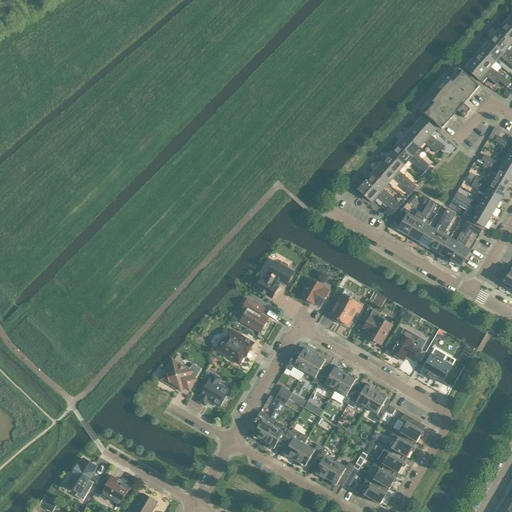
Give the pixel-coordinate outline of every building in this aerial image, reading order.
[(501,27),(498,31),(510,42),(511,39),(511,27),(504,21),(499,26),(501,27)] [(493,33),(488,39),(511,59),(511,52),(511,50),(511,43),(510,42),(498,31),(495,34),(493,33)] [(485,45),(482,49),(494,60),(499,54),(511,66),(511,59),(488,39),(483,44),(485,45)] [(477,51),(473,57),(492,73),(498,79),(505,85),(509,81),(495,70),(490,65),(494,60),(482,49),(479,52),(477,51)] [(469,63),(466,67),(481,81),(485,76),(487,76),(495,83),(498,79),(492,73),(473,57),(468,62),(469,63)] [(425,104),(421,110),(441,127),(451,116),(448,114),(466,94),(468,96),(478,85),(461,70),(458,67),(454,72),(457,75),(452,80),(447,75),(442,81),(445,83),(435,95),(432,92),(428,97),(433,102),(428,107),(425,104)] [(462,102),(456,109),(464,116),(467,113),(466,112),(469,108),(462,102)] [(417,119),(412,125),(438,147),(438,148),(440,150),(444,145),(429,133),(434,128),(422,117),(419,121),(417,119)] [(409,132),(406,135),(418,146),(423,141),(435,151),(438,148),(438,147),(412,125),(408,130),(409,132)] [(495,134),(492,139),(502,144),(511,149),(511,143),(495,134)] [(402,137),(397,143),(425,167),(428,164),(414,151),(418,146),(406,135),(403,139),(402,137)] [(393,150),(390,153),(402,164),(407,159),(421,171),(425,167),(397,143),(392,148),(393,150)] [(502,144),(499,149),(506,153),(503,158),(511,163),(511,149),(502,144)] [(386,155),(381,161),(412,189),(416,185),(398,169),(402,164),(390,153),(387,157),(386,155)] [(483,153),(480,158),(483,160),(484,160),(511,176),(511,163),(503,158),(500,163),(483,153)] [(484,160),(481,165),(495,173),(492,178),(507,186),(511,176),(484,160)] [(377,168),(374,171),(386,182),(391,177),(409,193),(412,189),(381,161),(376,166),(377,168)] [(370,173),(365,179),(396,207),(400,203),(382,187),(386,182),(374,171),(371,175),(370,173)] [(465,175),(463,178),(471,182),(469,184),(483,192),(480,197),(495,206),(501,196),(472,180),(465,175)] [(475,175),(472,180),(501,196),(507,186),(492,178),(489,183),(475,175)] [(360,181),(354,189),(360,195),(362,193),(372,201),(376,196),(387,206),(382,211),(388,216),(396,207),(365,179),(362,182),(360,181)] [(456,190),(453,195),(489,216),(495,206),(480,197),(477,203),(456,190)] [(453,195),(450,199),(465,208),(462,213),(469,217),(483,226),(489,216),(453,195)] [(421,212),(408,234),(414,238),(415,236),(419,239),(427,224),(430,219),(425,217),(425,215),(429,207),(425,205),(425,204),(421,211),(421,212)] [(402,206),(391,218),(399,225),(398,226),(402,229),(401,230),(408,234),(421,212),(421,211),(416,209),(412,216),(407,213),(409,209),(402,206)] [(427,224),(419,239),(423,241),(422,242),(429,246),(450,210),(445,207),(433,228),(427,224)] [(450,210),(429,246),(435,250),(436,248),(440,251),(448,237),(442,233),(454,212),(450,210)] [(448,237),(440,251),(444,253),(443,254),(449,258),(470,222),(466,219),(454,240),(448,237)] [(470,222),(449,258),(456,262),(457,260),(461,263),(469,249),(463,245),(472,229),(478,233),(481,228),(475,225),(470,222)] [(261,276),(254,287),(270,297),(277,285),(276,285),(279,280),(285,283),(293,270),(286,267),(287,265),(287,262),(282,260),(280,260),(279,262),(274,259),(266,272),(267,273),(264,278),(261,276)] [(505,274),(500,281),(507,287),(509,285),(511,286),(511,263),(505,274)] [(309,278),(299,295),(310,301),(311,300),(319,305),(328,289),(322,286),(323,285),(309,278)] [(340,292),(327,315),(334,319),(335,317),(347,324),(355,310),(357,311),(361,304),(348,297),(351,292),(343,287),(340,292)] [(375,292),(371,300),(380,305),(385,297),(375,292)] [(244,311),(239,319),(259,331),(267,317),(260,313),(263,307),(247,297),(240,308),(244,311)] [(372,309),(362,327),(368,330),(365,335),(369,338),(369,340),(373,343),(375,341),(380,344),(391,323),(378,315),(379,313),(372,309)] [(220,337),(216,344),(216,346),(218,347),(217,349),(232,358),(233,360),(235,361),(240,360),(242,357),(241,354),(242,353),(245,355),(252,342),(230,329),(226,336),(225,335),(224,337),(222,336),(220,337)] [(400,333),(389,352),(402,359),(405,355),(412,359),(419,347),(422,342),(422,339),(404,329),(402,330),(400,333)] [(465,345),(456,361),(463,365),(472,349),(465,345)] [(295,348),(284,367),(290,370),(292,366),(303,372),(304,370),(303,370),(313,354),(307,351),(307,350),(306,347),(302,347),(300,351),(295,348)] [(430,352),(420,370),(441,382),(451,364),(442,359),(443,357),(440,354),(436,353),(435,355),(430,352)] [(313,354),(303,370),(304,370),(313,376),(311,380),(316,383),(317,383),(326,367),(321,364),(324,360),(322,357),(319,357),(313,354)] [(165,368),(159,378),(169,384),(170,383),(179,387),(181,385),(188,389),(194,378),(194,377),(200,367),(191,362),(187,369),(172,360),(166,369),(165,368)] [(316,383),(316,384),(321,387),(321,386),(331,392),(333,390),(344,372),(338,369),(338,368),(337,365),(334,365),(331,370),(326,367),(317,383),(316,383)] [(344,372),(333,390),(344,396),(341,400),(347,403),(357,385),(352,382),(355,378),(353,375),(350,375),(350,376),(344,372)] [(200,394),(197,400),(204,404),(207,398),(218,405),(219,404),(220,404),(223,400),(222,399),(227,389),(216,382),(220,377),(212,373),(209,378),(208,378),(199,394),(200,394)] [(357,385),(347,403),(352,406),(355,402),(365,408),(366,407),(366,406),(375,390),(369,387),(369,386),(368,383),(365,384),(362,388),(357,385)] [(281,385),(277,391),(288,397),(291,391),(281,385)] [(375,390),(366,406),(366,407),(376,412),(372,418),(378,421),(385,409),(389,403),(388,403),(384,400),(386,396),(384,393),(381,393),(381,394),(375,390)] [(277,391),(274,397),(279,400),(284,403),(288,397),(277,391)] [(291,391),(288,397),(293,400),(296,394),(291,391)] [(288,397),(284,403),(289,406),(293,400),(288,397)] [(259,409),(249,428),(254,431),(251,435),(253,438),(256,438),(257,437),(262,440),(272,424),(274,420),(284,403),(279,400),(269,416),(265,414),(265,413),(259,409)] [(389,403),(385,409),(391,413),(395,407),(389,403)] [(398,430),(412,438),(412,439),(415,441),(419,434),(420,435),(422,433),(422,430),(418,428),(421,423),(403,412),(399,419),(403,421),(398,430)] [(272,424),(262,440),(268,444),(270,447),(273,447),(275,443),(280,446),(290,429),(285,426),(274,420),(272,424)] [(389,445),(389,446),(403,454),(406,456),(410,450),(411,450),(413,449),(413,446),(409,443),(412,439),(412,438),(398,430),(394,428),(390,434),(394,437),(389,445)] [(290,429),(280,446),(285,449),(283,453),(284,456),(287,456),(288,455),(294,459),(303,442),(293,437),(295,433),(290,429)] [(373,430),(370,435),(376,438),(379,433),(373,430)] [(370,435),(367,440),(372,443),(376,438),(370,435)] [(361,440),(358,445),(363,448),(366,443),(361,440)] [(303,442),(294,459),(299,462),(299,463),(301,465),(304,465),(306,461),(311,464),(322,446),(316,443),(313,448),(303,442)] [(382,449),(376,459),(380,461),(394,470),(397,472),(401,466),(402,466),(404,464),(404,461),(400,459),(403,454),(389,446),(389,445),(385,443),(382,449)] [(322,446),(311,464),(316,467),(314,471),(315,474),(318,474),(319,473),(325,477),(334,461),(334,460),(324,455),(327,449),(322,446)] [(73,473),(67,484),(77,490),(74,494),(82,499),(93,481),(89,478),(93,471),(92,470),(95,465),(82,457),(79,463),(77,462),(71,472),(73,473)] [(370,476),(385,485),(388,488),(392,481),(393,482),(395,480),(395,477),(391,474),(394,470),(380,461),(376,459),(375,458),(372,464),(376,466),(370,476)] [(334,461),(325,477),(331,480),(330,481),(332,484),(335,484),(337,479),(343,482),(352,466),(353,464),(348,461),(345,465),(335,459),(334,460),(334,461)] [(111,474),(99,494),(109,500),(110,499),(118,503),(129,486),(117,479),(117,478),(111,474)] [(367,483),(361,493),(379,503),(383,497),(386,496),(386,492),(382,490),(385,485),(370,476),(367,474),(363,481),(367,483)] [(142,493),(130,511),(149,511),(156,501),(142,493)] [(44,494),(40,501),(52,508),(56,501),(44,494)]
